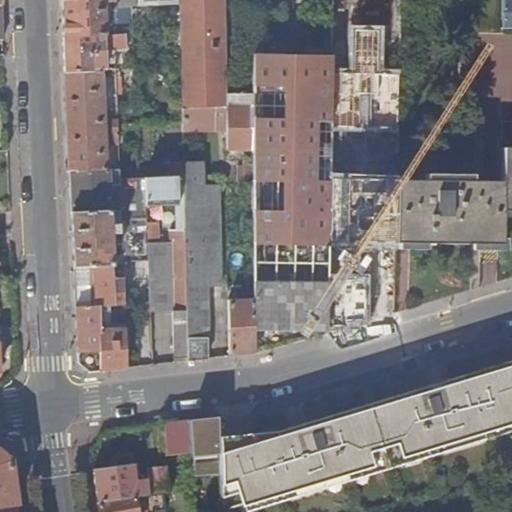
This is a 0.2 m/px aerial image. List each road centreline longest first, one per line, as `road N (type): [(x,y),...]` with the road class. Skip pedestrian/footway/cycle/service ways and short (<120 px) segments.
road 1 (residential): [(47,406),(249,387),(511,306)]
road 2 (residential): [(31,0),(47,406)]
